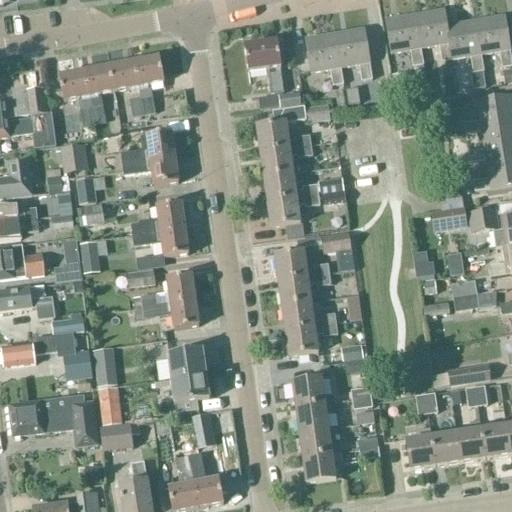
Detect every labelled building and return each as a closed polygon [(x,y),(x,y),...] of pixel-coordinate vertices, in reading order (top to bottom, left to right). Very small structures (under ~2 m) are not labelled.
[(0,0),(0,10),(17,8),(16,2),(29,0),(0,0)] [(452,64),(447,30),(444,14),(415,19),(421,53),(439,50),(442,65),(452,64)] [(423,68),(421,53),(415,19),(385,24),(391,58),(410,54),(413,70),(423,68)] [(504,20),(475,25),(481,59),(499,56),(502,71),(511,69),(511,68),(510,54),(504,20)] [(481,59),(475,25),(447,30),(452,64),(471,60),(473,76),(483,74),(481,59)] [(363,33),(334,38),(340,72),(359,69),(361,84),(372,83),(363,33)] [(342,88),(340,72),(334,38),(305,43),(311,77),(330,74),(333,89),(342,88)] [(244,49),(248,76),(266,73),(269,90),(270,98),(283,96),(282,88),(280,71),(281,71),(277,45),(244,49)] [(141,103),(144,118),(146,118),(148,126),(163,123),(161,113),(154,114),(149,89),(164,86),(159,61),(134,66),(139,91),(141,103)] [(114,96),(139,91),(134,66),(109,71),(114,96)] [(114,96),(109,71),(84,76),(94,129),(105,127),(100,99),(114,96)] [(84,131),(94,129),(84,76),(59,81),(64,106),(78,103),(84,131)] [(397,103),(409,101),(407,85),(395,86),(397,103)] [(0,103),(0,122),(7,122),(47,117),(44,93),(25,95),(5,103),(0,103)] [(302,110),(300,96),(278,99),(280,112),(302,110)] [(482,135),(511,129),(511,107),(511,100),(477,105),(480,125),(464,127),(466,137),(482,135)] [(133,120),(144,118),(141,103),(130,105),(133,120)] [(328,110),(306,112),(308,127),(329,124),(328,110)] [(7,122),(0,122),(0,142),(34,138),(32,123),(8,126),(7,122)] [(260,156),(311,149),(309,140),(295,142),(295,143),(288,144),(286,127),(256,131),(260,156)] [(511,159),(511,129),(482,135),(484,153),(469,156),(470,166),(486,164),(511,159)] [(123,169),(175,161),(171,136),(146,139),(149,156),(137,158),(137,156),(121,158),(123,169)] [(53,150),(51,137),(31,139),(33,152),(53,150)] [(311,149),(260,156),(263,181),(293,177),(290,159),(298,158),(299,162),(312,160),(311,149)] [(81,150),(59,153),(63,178),(84,175),(81,150)] [(511,189),(511,159),(486,164),(489,182),(473,185),(475,195),(511,189)] [(175,161),(123,169),(124,180),(152,176),(154,191),(178,187),(175,161)] [(28,167),(9,169),(11,183),(0,184),(0,203),(32,200),(28,167)] [(293,177),(263,181),(267,206),(318,199),(317,189),(302,191),(303,192),(295,194),(293,177)] [(320,199),(344,196),(342,182),(318,185),(320,199)] [(93,183),(76,185),(79,209),(96,207),(93,183)] [(70,205),(69,196),(58,198),(59,206),(70,205)] [(318,199),(267,206),(270,232),(300,227),(297,210),(305,209),(305,211),(319,209),(318,199)] [(131,230),(132,240),(185,232),(181,207),(157,211),(158,223),(145,225),(146,228),(131,230)] [(0,209),(0,227),(37,223),(36,212),(23,214),(24,217),(16,218),(15,208),(0,209)] [(101,209),(76,213),(79,231),(104,227),(101,209)] [(467,232),(464,212),(431,217),(434,238),(467,232)] [(503,231),(506,250),(511,249),(511,220),(503,222),(502,219),(496,220),(495,214),(468,218),(471,238),(498,234),(498,231),(503,231)] [(69,220),(50,222),(51,232),(71,230),(69,220)] [(37,223),(0,227),(0,245),(20,243),(18,233),(26,232),(26,237),(39,235),(37,223)] [(188,258),(185,232),(132,240),(134,250),(162,247),(164,261),(188,258)] [(351,254),(349,237),(321,241),(323,258),(351,254)] [(96,246),(79,248),(83,279),(100,276),(96,246)] [(511,249),(506,250),(509,270),(496,272),(497,281),(511,278),(511,249)] [(22,250),(0,252),(0,284),(43,279),(41,259),(23,261),(22,250)] [(278,285),(329,278),(328,269),(314,271),(314,273),(306,274),(304,256),(274,260),(278,285)] [(79,270),(55,273),(57,287),(72,285),(81,284),(79,270)] [(155,289),(153,274),(127,277),(129,292),(155,289)] [(278,285),(281,310),(311,306),(308,289),(316,288),(316,291),(331,289),(329,278),(278,285)] [(141,301),(143,312),(195,304),(191,279),(167,282),(169,297),(141,301)] [(74,297),(83,295),(81,285),(72,286),(74,297)] [(451,289),(453,303),(477,299),(475,285),(451,289)] [(31,305),(29,292),(0,295),(0,316),(37,312),(39,323),(55,321),(52,302),(31,305)] [(479,313),(477,299),(453,303),(455,316),(479,313)] [(199,330),(195,304),(143,312),(144,322),(172,318),(174,333),(199,330)] [(285,335),(336,328),(335,318),(320,320),(321,323),(313,324),(311,306),(281,310),(285,335)] [(511,317),(511,306),(500,308),(501,319),(511,317)] [(53,340),(71,338),(85,336),(83,321),(51,325),(53,340)] [(336,328),(285,335),(288,360),(318,356),(315,339),(323,338),(323,340),(337,338),(336,328)] [(73,354),(71,338),(53,340),(31,343),(32,349),(1,353),(3,372),(35,367),(34,359),(73,354)] [(361,349),(341,352),(343,365),(363,362),(361,349)] [(113,354),(93,357),(97,392),(117,390),(113,354)] [(206,379),(202,354),(167,359),(171,383),(206,379)] [(92,382),(88,355),(62,359),(66,386),(92,382)] [(363,363),(339,367),(341,380),(365,376),(363,363)] [(488,370),(448,376),(451,391),(490,384),(488,370)] [(209,403),(206,379),(171,383),(174,408),(209,403)] [(292,387),(295,412),(325,408),(322,383),(292,387)] [(475,393),(478,411),(487,410),(484,391),(475,393)] [(352,404),(371,400),(370,392),(351,395),(352,404)] [(122,428),(118,393),(97,395),(102,430),(122,428)] [(468,413),(478,411),(475,393),(465,394),(468,413)] [(434,399),(425,400),(427,419),(437,417),(434,399)] [(97,448),(95,432),(92,406),(83,407),(82,400),(8,409),(12,441),(74,434),(76,451),(97,448)] [(418,420),(427,419),(425,400),(415,401),(418,420)] [(372,411),(371,402),(352,404),(353,414),(372,411)] [(295,412),(299,437),(329,433),(325,408),(295,412)] [(214,427),(213,418),(192,422),(194,429),(193,430),(198,458),(213,455),(209,428),(214,427)] [(104,457),(133,452),(129,429),(100,434),(104,457)] [(510,459),(506,430),(481,434),(485,463),(510,459)] [(299,437),(302,463),(332,458),(329,433),(299,437)] [(485,463),(481,434),(456,437),(460,467),(485,463)] [(435,471),(460,467),(456,437),(431,441),(435,471)] [(435,471),(431,441),(406,445),(410,474),(435,471)] [(358,445),(359,455),(378,452),(376,442),(358,445)] [(379,461),(378,452),(359,455),(361,464),(379,461)] [(342,465),(341,457),(332,458),(302,463),(306,488),(336,484),(333,466),(342,465)] [(188,461),(198,511),(199,511),(223,507),(219,483),(204,486),(199,459),(188,461)] [(198,511),(188,461),(178,463),(183,489),(168,492),(171,511),(198,511)] [(122,511),(151,511),(147,485),(144,467),(131,469),(134,487),(119,489),(122,511)] [(98,511),(97,503),(97,496),(76,499),(77,507),(68,508),(68,507),(32,511),(31,511),(98,511)]
